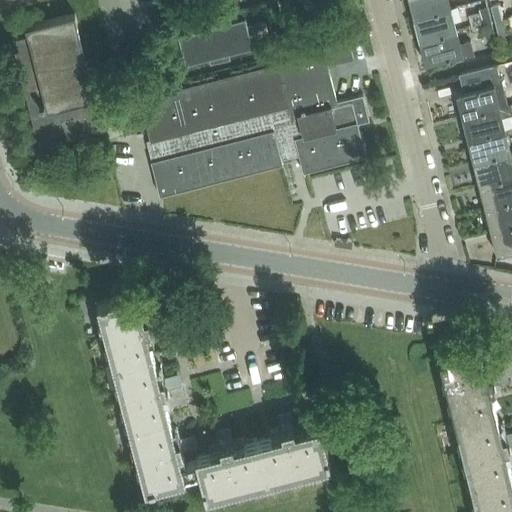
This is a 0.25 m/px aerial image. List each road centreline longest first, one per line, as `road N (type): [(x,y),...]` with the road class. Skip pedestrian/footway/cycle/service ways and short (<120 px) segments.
road 1 (tertiary): [(436,289),(36,223),(9,209)]
road 2 (residential): [(436,289),(438,231),(380,0)]
